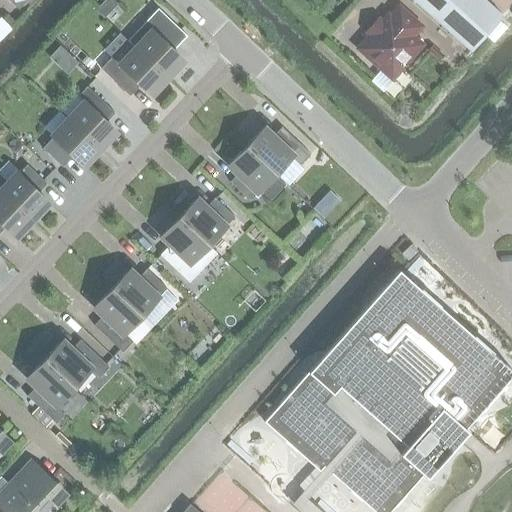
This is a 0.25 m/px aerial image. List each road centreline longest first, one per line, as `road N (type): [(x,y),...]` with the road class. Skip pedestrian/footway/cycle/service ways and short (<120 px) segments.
road 1 (residential): [(240,49),(0,307)]
road 2 (residential): [(409,206),(240,49)]
road 3 (residential): [(284,346),(409,206)]
road 4 (residential): [(107,500),(0,398)]
road 5 (unclassified): [(416,212),(511,106)]
road 6 (unclassified): [(416,212),(511,303)]
